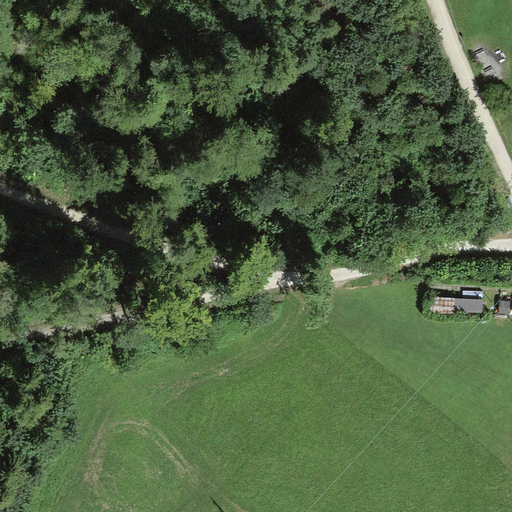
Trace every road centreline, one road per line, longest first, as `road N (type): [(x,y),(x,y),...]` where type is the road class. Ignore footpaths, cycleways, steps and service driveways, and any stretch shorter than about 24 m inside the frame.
road 1 (track): [(280,281),(0,187)]
road 2 (track): [(280,281),(0,343)]
road 3 (track): [(511,244),(459,245),(280,281)]
road 4 (track): [(511,180),(436,0)]
